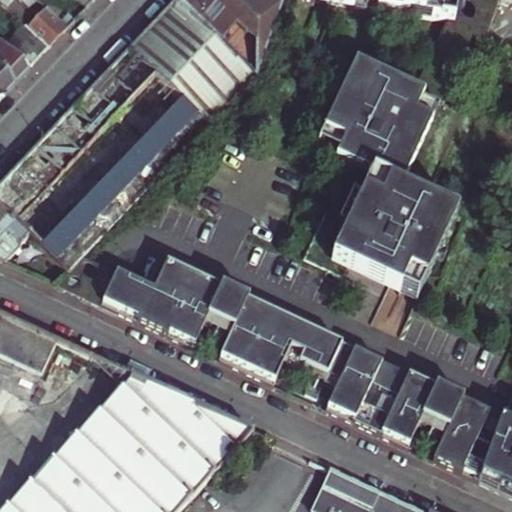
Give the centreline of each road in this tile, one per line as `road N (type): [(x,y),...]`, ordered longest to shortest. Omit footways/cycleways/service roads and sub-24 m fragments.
road 1 (residential): [(479,511),(0,292)]
road 2 (residential): [(134,0),(0,141)]
